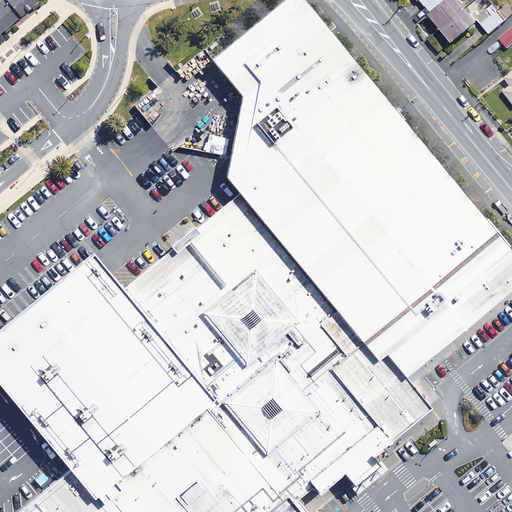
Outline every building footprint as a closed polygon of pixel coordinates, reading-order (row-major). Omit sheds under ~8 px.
[(311,511),(299,497),(313,485),(322,496),(345,477),(350,482),(366,469),(380,458),(375,452),(385,443),(394,435),(433,404),(413,381),(406,371),(511,283),(511,246),(304,0),(282,0),(213,57),(242,91),(226,172),(240,190),(192,229),(129,281),(125,284),(107,263),(93,247),(0,324),(0,379),(72,465),(70,467),(47,486),(24,506),(16,511),(311,511)] [(0,0),(0,33),(40,0),(39,0),(0,0)] [(447,0),(422,0),(421,1),(432,15),(431,16),(455,45),(478,26),(457,0),(453,0),(450,3),(447,0)] [(506,21),(494,6),(486,12),(490,18),(482,24),(490,35),(506,21)] [(511,45),(511,29),(501,39),(508,48),(511,45)]
